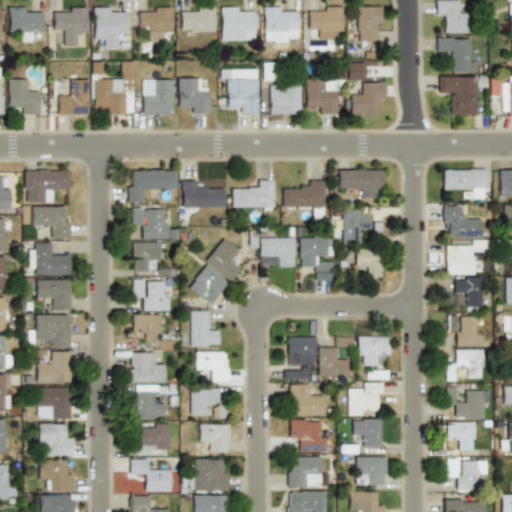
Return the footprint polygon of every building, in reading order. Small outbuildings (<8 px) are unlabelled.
[(454,0),(433,0),(433,20),(444,20),(444,33),(465,33),(465,11),(454,11),(454,0)] [(6,6),(6,31),(17,31),(17,41),(30,41),(30,32),(41,32),(41,12),(31,12),(31,6),(6,6)] [(101,38),(101,48),(115,48),(115,36),(124,36),(125,7),(91,6),(90,37),(101,38)] [(253,40),(253,6),(218,6),(218,40),(253,40)] [(295,6),(261,6),(261,43),(286,43),(286,34),(295,34),(295,6)] [(354,40),(378,40),(378,6),(354,6),(354,40)] [(84,36),(84,7),(50,7),(50,28),(61,28),(61,46),(75,46),(75,36),(84,36)] [(146,35),(170,35),(170,7),(135,7),(135,28),(146,28),(146,35)] [(177,7),(177,32),(212,32),(212,7),(177,7)] [(305,7),(305,30),(340,30),(340,7),(305,7)] [(468,37),(433,37),(433,48),(445,48),(445,71),(468,71),(468,37)] [(89,62),(89,104),(100,104),(99,114),(130,114),(131,61),(119,61),(119,79),(98,79),(98,62),(89,62)] [(362,81),(362,62),(345,61),(345,80),(358,80),(357,93),(348,92),(347,110),(382,111),(382,82),(362,81)] [(256,68),(218,68),(218,78),(226,78),(226,113),(256,113),(256,68)] [(435,76),(435,94),(446,94),(446,115),(475,115),(475,83),(484,83),(484,76),(435,76)] [(207,113),(207,89),(196,89),(196,77),(175,77),(175,103),(185,103),(185,113),(207,113)] [(25,78),(4,78),(4,103),(15,103),(15,114),(36,114),(36,89),(25,89),(25,78)] [(171,78),(139,78),(139,113),(171,113),(171,78)] [(303,111),(313,111),(313,112),(335,112),(335,78),(303,78),(303,111)] [(86,114),(86,79),(63,79),(63,89),(54,89),(54,114),(86,114)] [(298,80),(267,80),(267,114),(298,114),(298,80)] [(511,80),(497,80),(497,84),(488,84),(488,94),(501,94),(501,115),(511,115),(511,80)] [(64,169),(21,169),(21,202),(53,202),(53,191),(64,191),(64,169)] [(125,169),(125,202),(144,202),(144,190),(174,190),(174,169),(125,169)] [(380,169),(335,169),(335,188),(357,188),(357,198),(372,198),(372,189),(380,189),(380,169)] [(485,169),(440,169),(440,188),(467,188),(467,198),(485,198),(485,169)] [(511,169),(495,169),(495,196),(511,196),(511,169)] [(324,179),(300,180),(300,189),(279,189),(279,208),(312,208),(312,218),(324,218),(324,179)] [(179,180),(179,207),(221,207),(221,189),(199,189),(199,180),(179,180)] [(228,207),(272,207),(272,180),(250,180),(250,189),(228,189),(228,207)] [(0,208),(8,208),(8,187),(0,187),(0,208)] [(478,216),(459,216),(459,204),(440,204),(440,237),(478,237),(478,216)] [(511,204),(499,204),(500,233),(511,233),(511,204)] [(48,227),(48,238),(67,238),(67,216),(58,216),(58,206),(29,206),(29,227),(48,227)] [(139,239),(176,239),(176,229),(165,229),(165,216),(160,216),(160,207),(129,207),(129,228),(139,228),(139,239)] [(339,245),(359,245),(359,232),(368,232),(368,209),(339,209),(339,245)] [(239,250),(220,236),(201,261),(227,281),(239,265),(231,260),(239,250)] [(257,265),(292,265),(292,237),(257,237),(257,265)] [(296,265),(322,265),(322,239),(296,239),(296,265)] [(129,241),(129,270),(148,270),(148,261),(157,261),(157,241),(129,241)] [(26,274),(67,274),(67,253),(47,252),(47,243),(26,242),(26,274)] [(471,245),(442,245),(442,274),(471,274),(471,245)] [(352,266),(363,266),(363,276),(379,276),(379,248),(352,248),(352,266)] [(224,283),(203,265),(185,286),(206,304),(224,283)] [(479,277),(453,277),(453,305),(479,305),(479,277)] [(511,277),(502,277),(502,304),(511,304),(511,277)] [(67,279),(33,279),(33,300),(45,300),(45,310),(67,310),(67,279)] [(165,281),(131,281),(131,297),(139,297),(139,311),(165,311),(165,281)] [(217,345),(217,328),(207,328),(207,310),(187,310),(187,345),(217,345)] [(157,313),(129,313),(129,333),(138,333),(138,343),(157,343),(157,313)] [(29,314),(29,335),(42,335),(42,346),(67,346),(67,314),(29,314)] [(511,314),(500,314),(500,344),(511,344),(511,314)] [(453,334),(453,345),(478,345),(478,316),(445,316),(445,334),(453,334)] [(385,379),(385,335),(355,335),(355,359),(365,359),(365,379),(385,379)] [(312,336),(284,336),(284,366),(282,366),(282,378),(307,378),(307,366),(312,366),(312,336)] [(316,375),(344,375),(344,345),(349,345),(349,336),(333,336),(333,346),(316,346),(316,375)] [(479,377),(480,349),(453,349),(452,361),(444,361),(443,379),(452,379),(452,369),(461,369),(461,377),(479,377)] [(33,382),(67,382),(67,351),(44,351),(44,361),(33,361),(33,382)] [(127,382),(161,382),(161,361),(151,361),(151,351),(127,351),(127,382)] [(225,351),(192,351),(192,372),(204,372),(204,381),(225,381),(225,351)] [(511,361),(501,361),(501,381),(511,381),(511,361)] [(321,393),(310,394),(309,383),(287,383),(288,415),(321,414),(321,393)] [(345,414),(377,414),(377,383),(354,383),(354,388),(345,388),(345,414)] [(132,419),(158,419),(158,393),(163,393),(163,385),(132,385),(132,419)] [(511,385),(499,385),(499,405),(511,405),(511,385)] [(67,386),(33,387),(33,418),(67,418),(67,386)] [(217,407),(217,387),(192,387),(191,415),(207,415),(207,407),(217,407)] [(483,389),(463,389),(463,399),(453,399),(453,417),(483,417),(483,389)] [(360,446),(379,446),(379,418),(349,418),(349,435),(360,435),(360,446)] [(286,441),(297,441),(297,451),(322,451),(322,419),(286,419),(286,441)] [(443,440),(453,440),(453,450),(471,450),(471,421),(443,421),(443,440)] [(503,451),(511,451),(511,421),(503,421),(503,451)] [(61,423),(36,423),(36,437),(45,437),(45,454),(70,454),(70,433),(61,433),(61,423)] [(166,454),(166,423),(135,423),(135,444),(131,444),(131,454),(166,454)] [(206,452),(226,452),(226,423),(195,423),(195,442),(206,442),(206,452)] [(327,486),(327,467),(316,467),(316,455),(284,455),(284,486),(327,486)] [(381,455),(352,455),(352,484),(381,484),(381,455)] [(167,491),(167,470),(146,470),(146,459),(127,459),(127,469),(138,469),(138,491),(167,491)] [(225,491),(225,459),(187,459),(187,491),(225,491)] [(453,490),(474,490),(474,480),(483,480),(483,459),(443,459),(443,478),(453,478),(453,490)] [(36,480),(47,480),(47,491),(69,491),(69,460),(36,460),(36,480)] [(0,498),(8,499),(8,463),(0,463),(0,498)] [(283,511),(322,511),(322,491),(283,491),(283,511)] [(380,511),(380,491),(346,491),(346,511),(357,511),(380,511)] [(72,511),(72,495),(36,495),(36,511),(72,511)] [(165,511),(165,506),(146,506),(146,495),(127,495),(127,511),(165,511)] [(225,511),(225,495),(190,495),(190,511),(225,511)] [(511,511),(511,495),(511,499),(497,499),(497,511),(511,511)] [(481,511),(481,498),(440,498),(440,511),(451,511),(481,511)]
